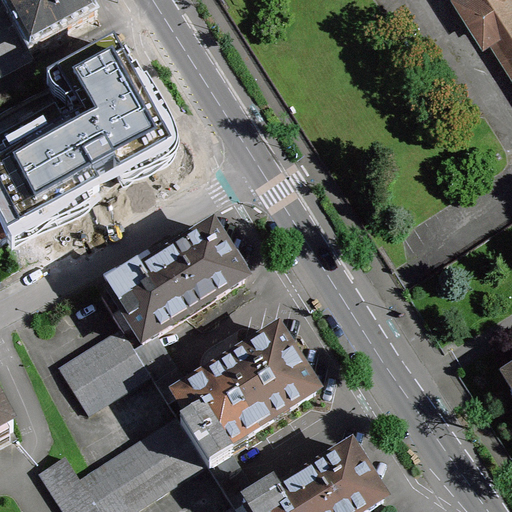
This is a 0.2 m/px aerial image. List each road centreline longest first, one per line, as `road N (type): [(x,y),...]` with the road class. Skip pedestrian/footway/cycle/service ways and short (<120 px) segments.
road 1 (secondary): [(485,511),(267,162)]
road 2 (residential): [(267,162),(0,305)]
road 3 (secondary): [(267,162),(162,0)]
